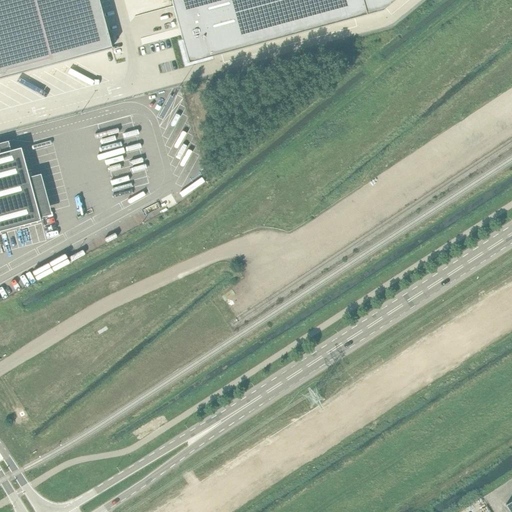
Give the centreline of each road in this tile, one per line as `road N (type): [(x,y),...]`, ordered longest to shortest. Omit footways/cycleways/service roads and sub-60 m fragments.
road 1 (tertiary): [(290,375),(511,229)]
road 2 (tertiary): [(290,375),(63,511)]
road 3 (tertiary): [(99,511),(290,375)]
